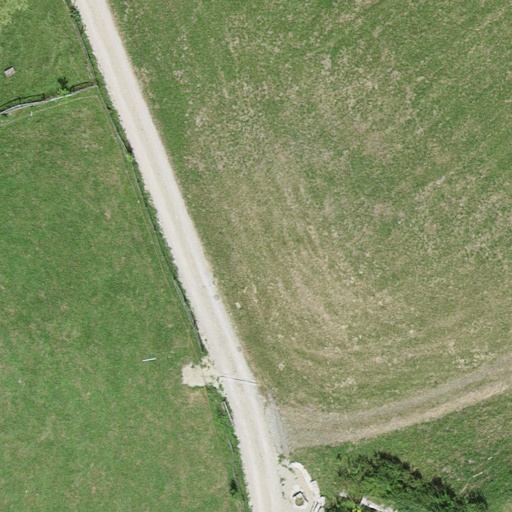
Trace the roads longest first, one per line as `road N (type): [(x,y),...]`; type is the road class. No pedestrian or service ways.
road 1 (track): [(99,0),(264,444),(273,511)]
road 2 (track): [(511,368),(491,385),(264,444)]
